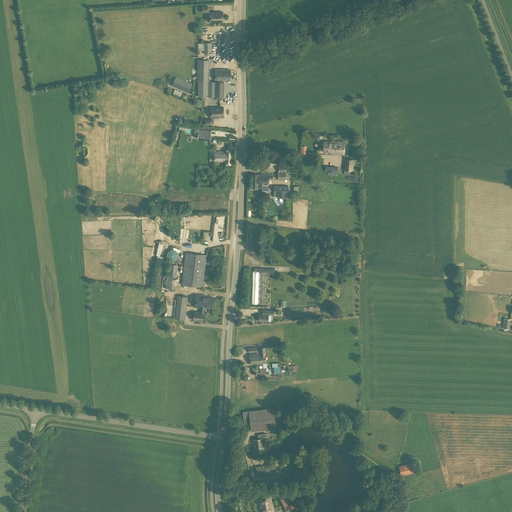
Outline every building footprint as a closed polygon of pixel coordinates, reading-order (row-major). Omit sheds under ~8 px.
[(210,22),(223,22),(223,12),(210,12),(210,22)] [(198,50),(204,50),(204,52),(212,52),(211,43),(198,43),(198,50)] [(224,82),(224,80),(231,80),(231,70),(226,70),(215,70),(215,80),(216,80),(216,81),(209,81),(210,60),(198,60),(197,82),(199,82),(198,97),(208,97),(213,97),(224,97),(225,82),(224,82)] [(175,77),(172,86),(189,93),(192,83),(175,77)] [(223,107),(210,107),(210,117),(223,117),(223,107)] [(211,131),(199,129),(197,139),(210,141),(211,131)] [(324,142),(323,151),(330,152),(330,153),(343,154),(344,143),(331,141),(331,142),(324,142)] [(226,150),(226,151),(213,151),(213,162),(225,162),(225,164),(231,164),(231,150),(226,150)] [(353,171),(354,159),(344,158),(343,170),(344,170),(344,174),(351,175),(352,171),(353,171)] [(289,172),(286,171),(285,166),(279,166),(279,171),(278,172),(278,180),(290,179),(289,172)] [(328,172),(327,175),(336,176),(337,167),(328,166),(328,168),(326,168),(326,171),(328,172)] [(268,188),(269,179),(273,179),(273,174),(253,174),(252,188),(268,188)] [(274,186),(274,196),(288,197),(288,186),(274,186)] [(182,284),(203,287),(207,255),(186,252),(182,284)] [(178,278),(176,278),(178,265),(168,263),(166,289),(177,290),(178,278)] [(201,307),(201,309),(204,309),(204,307),(205,307),(211,307),(212,297),(206,296),(206,295),(196,294),(194,306),(201,307)] [(175,319),(185,320),(188,297),(178,296),(175,319)] [(164,317),(173,319),(176,300),(167,299),(164,317)] [(204,312),(204,309),(201,309),(200,312),(194,311),(193,320),(203,321),(204,312)] [(268,321),(268,314),(274,315),(274,310),(263,310),(262,314),(259,314),(259,321),(268,321)] [(509,319),(510,316),(504,315),(502,328),(509,329),(511,319),(509,319)] [(256,363),(262,363),(263,368),(259,369),(260,374),(267,374),(266,368),(267,368),(265,347),(259,347),(260,349),(256,349),(256,351),(257,354),(249,354),(250,364),(256,364),(256,363)] [(274,407),(248,411),(243,412),(244,423),(250,423),(251,431),(277,428),(274,407)] [(277,413),(278,421),(289,420),(288,412),(277,413)] [(267,438),(267,433),(258,434),(258,439),(252,439),(253,445),(254,452),(265,451),(263,438),(267,438)] [(398,466),(401,475),(416,471),(414,462),(398,466)] [(256,466),(257,474),(267,473),(266,465),(256,466)] [(286,499),(281,489),(275,492),(280,502),(286,499)] [(271,497),(258,499),(261,511),(265,511),(274,510),(271,497)]
